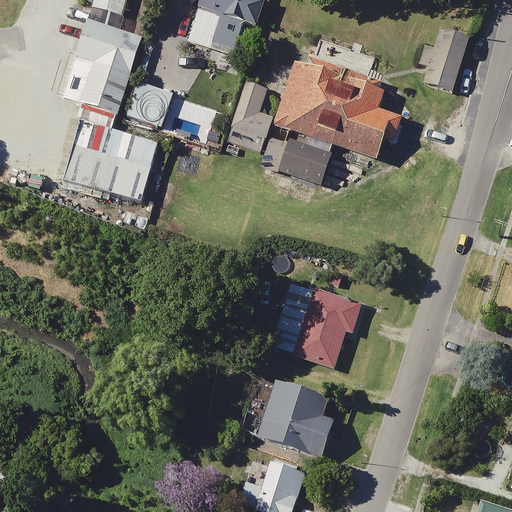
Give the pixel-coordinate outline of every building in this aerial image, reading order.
[(138,0),(100,0),(96,12),(126,21),(133,0),(138,2),(138,0)] [(262,33),(272,0),(207,0),(193,46),(219,54),(215,69),(236,76),(251,29),(262,33)] [(472,45),(444,36),(439,54),(429,51),(424,68),(434,71),(428,88),(456,97),(472,45)] [(385,168),(393,148),(398,150),(407,125),(400,122),(384,116),(393,92),(336,72),(299,71),(280,123),(264,118),(272,93),(251,87),(233,146),(263,155),(259,167),(325,190),(336,158),(289,142),(291,134),(385,168)] [(182,111),(175,109),(179,97),(142,87),(132,121),(169,131),(172,120),(179,122),(182,111)] [(138,164),(59,139),(41,196),(121,221),(138,164)] [(214,153),(178,139),(172,155),(209,169),(214,153)] [(365,311),(297,287),(275,351),(339,373),(351,337),(355,338),(365,311)] [(259,387),(245,434),(263,439),(262,443),(327,463),(339,426),(330,423),(335,407),(281,390),(280,394),(259,387)] [(300,511),(310,477),(301,474),(303,468),(280,461),(272,487),(254,482),(246,509),(257,511),(300,511)] [(0,481),(9,485),(15,469),(0,463),(0,481)]
